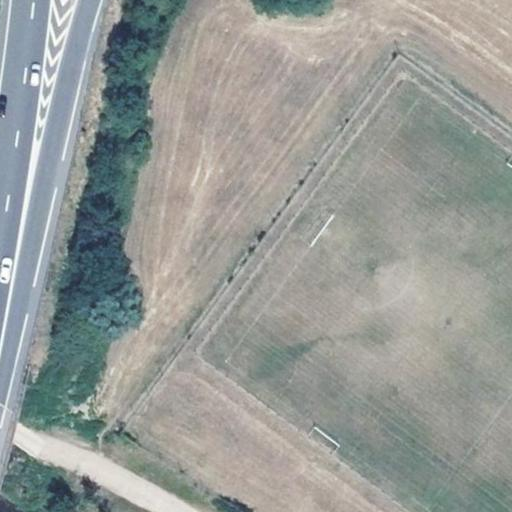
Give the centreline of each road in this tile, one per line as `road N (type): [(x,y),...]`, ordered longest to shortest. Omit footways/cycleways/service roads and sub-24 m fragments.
road 1 (motorway): [(0,306),(28,241),(90,0)]
road 2 (motorway): [(0,236),(31,0)]
road 3 (unclassified): [(0,417),(158,511)]
